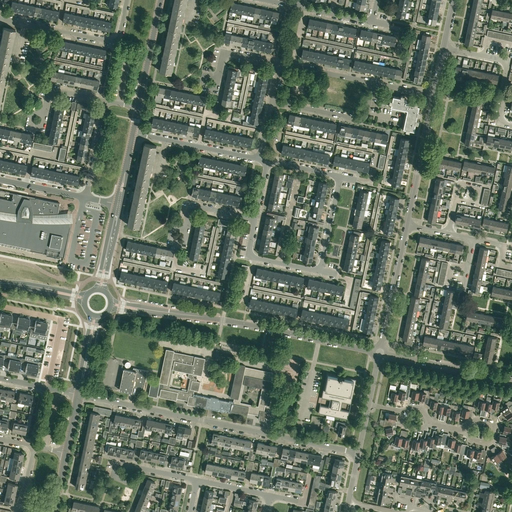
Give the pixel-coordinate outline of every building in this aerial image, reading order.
[(174,0),(174,6),(185,9),(187,0),(174,0)] [(236,13),(238,4),(232,3),(229,15),(232,16),(233,12),(236,13)] [(170,12),(169,15),(172,16),(170,22),(182,25),(185,9),(174,6),(172,13),(170,12)] [(497,19),(499,11),(492,9),(491,17),(497,19)] [(167,28),(166,32),(168,32),(167,39),(178,41),(182,25),(170,22),(169,29),(167,28)] [(0,33),(0,36),(1,37),(0,43),(12,46),(15,30),(3,27),(2,32),(2,34),(0,33)] [(382,46),(383,43),(385,34),(379,33),(377,42),(376,45),(381,46),(382,46)] [(473,46),(474,39),(466,37),(465,44),(473,46)] [(163,45),(163,48),(165,48),(163,55),(175,57),(178,41),(167,39),(165,45),(163,45)] [(430,42),(421,40),(418,39),(417,45),(420,46),(429,48),(430,42)] [(0,60),(8,62),(12,46),(0,43),(0,60)] [(160,61),(159,64),(161,64),(160,71),(172,74),(175,57),(163,55),(162,61),(160,61)] [(0,77),(5,79),(6,72),(7,70),(8,62),(0,60),(0,77)] [(376,74),(378,65),(379,63),(373,62),(372,64),(371,73),(376,74)] [(468,69),(469,66),(469,65),(463,63),(462,68),(460,76),(466,77),(468,69)] [(460,76),(462,68),(456,66),(454,74),(460,76)] [(492,74),(491,82),(497,83),(499,75),(492,74)] [(474,101),(484,103),(484,104),(485,97),(475,95),(474,101)] [(414,131),(415,128),(420,106),(408,104),(408,102),(406,102),(407,99),(393,96),(393,100),(383,98),(382,104),(391,106),(391,107),(407,110),(404,129),(414,131)] [(231,106),(232,100),(223,98),(221,104),(231,106)] [(211,130),(212,128),(206,126),(206,129),(204,137),(210,139),(212,130),(211,130)] [(478,140),(474,139),(466,138),(465,144),(473,146),(474,142),(477,143),(478,140)] [(141,150),(141,153),(143,153),(141,160),(153,162),(157,146),(145,143),(143,150),(141,150)] [(441,170),(441,167),(443,158),(437,157),(435,165),(439,166),(438,169),(441,170)] [(138,166),(137,169),(139,169),(138,176),(150,178),(153,162),(141,160),(140,166),(138,166)] [(455,161),(454,169),(460,170),(462,162),(455,161)] [(469,170),(470,162),(464,161),(462,169),(469,170)] [(495,167),(492,167),(492,166),(490,165),(489,165),(489,166),(487,174),(493,175),(495,167)] [(135,182),(134,185),(136,186),(135,192),(146,195),(150,178),(138,176),(137,183),(135,182)] [(435,184),(443,186),(445,180),(437,178),(435,184)] [(192,196),(198,197),(199,188),(200,185),(197,185),(196,188),(193,187),(192,196)] [(131,198),(131,201),(133,202),(131,208),(143,211),(146,195),(135,192),(133,199),(131,198)] [(63,257),(65,249),(70,226),(69,226),(69,221),(65,221),(59,221),(56,221),(57,218),(57,214),(58,208),(59,203),(38,198),(35,198),(31,198),(29,198),(27,198),(24,197),(21,196),(17,195),(17,194),(13,193),(11,200),(0,197),(0,244),(62,257),(63,257)] [(507,210),(508,204),(500,202),(499,208),(507,210)] [(128,214),(127,218),(129,218),(128,225),(140,227),(141,221),(143,211),(131,208),(130,215),(128,214)] [(274,224),(276,224),(278,215),(269,213),(269,216),(266,216),(265,222),(274,224)] [(461,224),(463,216),(456,214),(455,223),(461,224)] [(436,223),(437,216),(429,215),(428,221),(436,223)] [(475,218),(473,226),(480,228),(481,220),(475,218)] [(489,227),(490,219),(484,218),(482,226),(489,227)] [(319,227),(317,226),(317,223),(308,221),(307,231),(309,231),(318,233),(319,227)] [(235,237),(236,231),(225,228),(224,234),(226,235),(235,237)] [(131,254),(132,251),(134,242),(128,241),(126,249),(125,253),(131,254)] [(457,244),(455,252),(462,254),(463,245),(457,244)] [(479,254),(487,255),(488,249),(480,247),(479,254)] [(421,264),(429,266),(430,259),(422,258),(421,264)] [(479,292),(481,286),(472,284),(471,290),(473,291),(473,295),(480,296),(481,292),(479,292)] [(498,296),(499,288),(493,286),(491,294),(498,296)] [(446,296),(454,298),(455,291),(444,289),(443,295),(446,296)] [(371,295),(371,293),(363,292),(362,292),(360,292),(359,299),(361,300),(362,296),(370,297),(370,295),(371,295)] [(410,302),(419,304),(420,298),(412,296),(410,302)] [(472,320),(474,312),(468,311),(466,319),(472,320)] [(7,314),(4,327),(10,328),(13,329),(14,323),(11,322),(12,315),(12,314),(9,314),(8,315),(7,314)] [(13,329),(21,331),(24,318),(22,317),(23,317),(19,316),(19,317),(18,317),(17,324),(14,323),(13,329)] [(26,318),(24,318),(21,331),(22,331),(22,329),(27,330),(27,332),(30,333),(31,327),(28,326),(30,319),(29,319),(29,318),(26,317),(26,318)] [(39,334),(41,321),(40,321),(40,320),(37,320),(36,320),(34,327),(31,327),(30,333),(39,334)] [(447,328),(449,322),(440,320),(439,327),(447,328)] [(41,321),(39,334),(47,336),(49,330),(46,330),(47,323),(46,323),(47,322),(43,321),(43,322),(41,321)] [(411,341),(412,335),(404,333),(403,339),(405,340),(404,343),(412,345),(413,341),(411,341)] [(487,342),(495,344),(497,338),(488,336),(487,342)] [(467,345),(466,353),(472,354),(474,346),(467,345)] [(196,381),(198,375),(202,375),(203,368),(205,358),(174,352),(174,351),(166,349),(159,382),(160,383),(152,381),(149,395),(157,397),(157,395),(160,395),(160,396),(176,400),(177,397),(188,400),(187,404),(195,406),(197,397),(193,396),(194,390),(199,391),(200,382),(196,381)] [(493,356),(485,354),(475,352),(473,359),(477,359),(477,357),(484,359),(483,361),(491,362),(493,356)] [(13,370),(16,358),(10,356),(7,355),(6,361),(9,362),(7,369),(8,369),(8,370),(11,370),(12,370),(13,370)] [(23,365),(25,359),(22,358),(21,359),(16,358),(13,370),(15,370),(15,371),(18,372),(18,371),(19,371),(20,364),(23,365)] [(25,359),(23,365),(26,365),(25,372),(26,372),(25,373),(29,374),(29,373),(31,374),(33,361),(27,360),(28,359),(25,359)] [(33,361),(31,374),(32,374),(32,375),(35,375),(36,375),(38,368),(41,368),(42,362),(39,362),(33,361)] [(269,389),(273,390),(274,381),(272,381),(274,373),(266,371),(245,367),(245,366),(237,364),(230,397),(234,398),(233,404),(232,403),(230,411),(247,415),(248,412),(259,414),(258,419),(266,421),(268,412),(264,411),(265,405),(269,406),(271,397),(267,396),(269,389)] [(133,371),(124,369),(120,390),(132,393),(133,387),(144,389),(145,382),(144,382),(147,370),(134,368),(133,371)] [(318,413),(348,419),(350,411),(349,411),(341,409),(343,402),(351,404),(356,379),(327,373),(322,398),(330,400),(329,407),(321,405),(320,405),(318,413)] [(409,392),(410,387),(412,380),(409,380),(407,389),(400,388),(399,391),(398,399),(400,400),(400,398),(405,399),(406,395),(409,396),(409,392)] [(415,400),(418,401),(420,392),(416,391),(416,388),(410,387),(409,392),(412,393),(411,397),(416,398),(415,400)] [(399,391),(395,390),(396,389),(390,388),(388,396),(391,396),(390,399),(395,400),(395,402),(397,402),(398,399),(399,391)] [(8,390),(6,399),(12,401),(14,391),(8,390)] [(429,395),(430,391),(424,390),(423,393),(420,392),(418,401),(420,401),(420,399),(425,400),(426,397),(429,398),(429,395)] [(24,403),(26,394),(20,392),(18,402),(24,403)] [(26,394),(24,403),(31,405),(33,395),(26,394)] [(435,396),(429,395),(429,398),(427,403),(430,404),(430,407),(433,408),(433,410),(436,410),(438,401),(439,397),(435,396)] [(486,400),(482,399),(483,397),(480,396),(477,407),(482,408),(482,410),(481,411),(480,415),(483,416),(486,400)] [(494,398),(493,400),(491,410),(490,414),(494,415),(494,411),(494,409),(494,408),(499,409),(501,399),(498,398),(498,399),(494,398)] [(491,410),(493,400),(490,400),(490,401),(486,400),(483,416),(486,417),(487,412),(486,411),(487,409),(491,410)] [(499,419),(511,410),(511,401),(509,400),(505,403),(507,405),(501,409),(503,412),(501,412),(501,414),(498,416),(499,419)] [(441,420),(444,406),(440,405),(441,402),(438,401),(436,410),(436,411),(440,412),(440,414),(439,415),(438,419),(441,420)] [(450,412),(451,404),(449,404),(448,407),(444,406),(441,420),(444,421),(445,416),(445,415),(445,413),(450,414),(450,412)] [(450,412),(453,412),(452,418),(456,419),(456,420),(458,421),(460,412),(456,411),(457,406),(451,404),(450,412)] [(472,413),(474,407),(468,405),(467,409),(463,408),(461,417),(464,418),(464,416),(468,417),(469,413),(472,413)] [(511,410),(499,419),(501,421),(505,419),(505,418),(507,417),(509,421),(511,418),(511,410)] [(96,413),(93,412),(91,412),(91,414),(90,414),(89,418),(99,420),(100,414),(99,414),(96,413)] [(384,423),(391,424),(391,421),(395,422),(396,417),(398,417),(398,415),(389,413),(389,417),(386,416),(384,423)] [(120,424),(122,416),(116,414),(114,423),(120,424)] [(127,426),(128,417),(122,416),(120,424),(127,426)] [(133,427),(135,418),(128,417),(127,426),(133,427)] [(98,427),(99,420),(89,418),(88,423),(89,423),(89,425),(98,427)] [(135,418),(133,427),(139,428),(141,420),(135,418)] [(152,431),(152,429),(154,420),(147,419),(145,430),(152,431)] [(2,420),(0,426),(0,428),(6,430),(8,421),(2,420)] [(158,430),(160,422),(154,420),(152,429),(158,430)] [(339,428),(338,435),(340,435),(339,436),(343,437),(343,436),(344,436),(346,426),(345,426),(346,423),(336,421),(335,427),(339,428)] [(18,433),(20,424),(14,422),(12,431),(18,433)] [(165,432),(166,423),(160,422),(158,430),(165,432)] [(166,423),(165,432),(171,433),(173,424),(166,423)] [(391,427),(391,424),(384,423),(383,429),(383,432),(386,431),(387,436),(389,438),(393,434),(392,434),(396,433),(395,431),(393,431),(393,427),(391,427)] [(502,429),(501,432),(510,434),(511,430),(511,429),(511,423),(509,423),(509,426),(504,425),(504,430),(502,429)] [(20,424),(18,433),(25,434),(27,425),(20,424)] [(96,433),(98,427),(89,425),(88,426),(87,431),(96,433)] [(183,436),(185,427),(179,426),(177,434),(183,436)] [(185,427),(183,436),(190,437),(192,428),(185,427)] [(401,448),(401,445),(404,430),(401,430),(400,434),(401,435),(400,437),(396,436),(395,442),(393,441),(390,445),(401,448)] [(404,430),(401,445),(405,445),(405,448),(408,449),(410,439),(405,438),(405,436),(406,436),(407,431),(404,430)] [(435,435),(436,435),(436,431),(434,430),(433,435),(433,436),(433,438),(428,437),(425,450),(428,450),(429,447),(433,448),(435,435)] [(95,439),(96,433),(87,431),(86,435),(87,435),(86,437),(95,439)] [(428,437),(429,433),(426,432),(425,437),(425,439),(421,438),(419,448),(425,450),(428,437)] [(218,444),(220,434),(213,433),(213,435),(210,434),(208,442),(218,444)] [(421,438),(422,434),(419,433),(418,438),(418,439),(418,441),(413,440),(411,450),(418,451),(419,448),(421,438)] [(224,445),(226,436),(220,434),(218,444),(224,445)] [(444,447),(445,439),(442,438),(443,435),(440,434),(440,436),(436,435),(435,435),(433,448),(436,449),(436,446),(444,447)] [(498,435),(498,438),(499,438),(498,443),(502,443),(502,447),(509,448),(510,442),(506,441),(507,437),(498,435)] [(231,447),(233,437),(226,436),(224,445),(231,447)] [(455,441),(456,441),(456,439),(451,438),(452,437),(449,436),(449,439),(445,439),(444,447),(451,449),(450,452),(453,452),(455,441)] [(94,445),(95,439),(86,437),(86,439),(85,439),(84,443),(94,445)] [(237,448),(239,438),(233,437),(231,447),(237,448)] [(243,449),(245,440),(239,438),(237,448),(243,449)] [(255,443),(252,443),(252,441),(245,440),(243,449),(250,451),(248,459),(251,460),(252,454),(255,443)] [(459,441),(456,441),(455,441),(453,452),(460,454),(459,459),(462,460),(463,454),(464,449),(461,448),(462,444),(458,443),(459,441)] [(262,453),(265,444),(258,442),(256,452),(262,453)] [(93,452),(94,445),(84,443),(83,448),(84,448),(84,450),(93,452)] [(269,455),(271,445),(265,444),(262,453),(269,455)] [(114,455),(116,446),(109,445),(108,453),(114,455)] [(160,453),(158,462),(165,463),(165,460),(168,461),(171,451),(172,445),(168,445),(166,453),(160,452),(160,453)] [(271,445),(269,455),(275,456),(277,446),(271,445)] [(120,456),(122,447),(116,446),(114,455),(120,456)] [(475,450),(475,449),(470,449),(471,447),(468,446),(468,450),(464,449),(463,454),(470,456),(469,461),(472,462),(473,457),(475,450)] [(493,447),(501,460),(504,457),(506,460),(508,458),(503,450),(499,452),(498,451),(498,450),(495,446),(493,447)] [(126,457),(128,449),(122,447),(120,456),(126,457)] [(288,459),(290,449),(283,447),(281,457),(288,459)] [(506,467),(501,460),(493,447),(490,449),(493,453),(494,453),(495,455),(491,457),(496,466),(500,464),(503,469),(506,467)] [(473,457),(477,457),(476,461),(483,463),(485,454),(481,454),(482,451),(477,450),(477,448),(475,448),(475,449),(475,450),(473,457)] [(128,449),(126,457),(133,459),(135,450),(128,449)] [(146,459),(148,451),(141,449),(139,458),(146,459)] [(294,460),(296,450),(290,449),(288,459),(294,460)] [(91,458),(93,452),(84,450),(83,451),(82,451),(81,456),(91,458)] [(300,461),(303,452),(296,450),(294,460),(300,461)] [(13,458),(22,460),(24,453),(14,451),(13,458)] [(152,461),(154,452),(148,451),(146,459),(152,461)] [(177,466),(179,457),(176,457),(174,455),(175,452),(171,451),(168,461),(171,461),(171,464),(177,466)] [(158,462),(160,453),(154,452),(152,461),(158,462)] [(307,463),(309,453),(303,452),(300,461),(307,463)] [(313,464),(315,454),(309,453),(307,463),(313,464)] [(179,457),(177,466),(183,467),(184,464),(187,465),(189,456),(179,454),(179,457)] [(324,460),(321,459),(322,456),(315,454),(313,464),(320,465),(319,470),(322,470),(324,460)] [(90,464),(91,458),(81,456),(81,460),(81,462),(90,464)] [(21,466),(22,460),(13,458),(12,464),(21,466)] [(343,467),(345,460),(335,458),(334,465),(343,467)] [(89,470),(90,464),(81,462),(81,464),(80,464),(79,468),(89,470)] [(212,473),(214,464),(207,463),(205,472),(212,473)] [(20,473),(21,466),(12,464),(10,471),(20,473)] [(218,475),(220,466),(214,464),(212,473),(218,475)] [(342,473),(343,467),(334,465),(332,471),(342,473)] [(225,476),(226,467),(220,466),(218,475),(225,476)] [(246,471),(241,470),(242,469),(243,469),(243,467),(240,466),(239,470),(237,479),(244,480),(246,471)] [(273,483),(274,475),(276,466),(273,466),(271,476),(265,475),(263,484),(269,485),(270,482),(273,483)] [(231,477),(233,468),(226,467),(225,476),(231,477)] [(87,477),(89,470),(79,468),(78,473),(79,473),(78,475),(87,477)] [(237,479),(239,470),(233,468),(231,477),(237,479)] [(392,474),(389,473),(389,472),(388,471),(386,470),(385,471),(384,472),(380,471),(379,472),(379,475),(380,476),(381,476),(381,477),(395,480),(395,478),(391,477),(392,474)] [(18,479),(20,473),(10,471),(9,477),(18,479)] [(341,480),(342,473),(332,471),(331,478),(341,480)] [(256,483),(258,474),(252,472),(250,481),(256,483)] [(263,484),(265,475),(258,474),(256,483),(263,484)] [(86,483),(87,477),(78,475),(78,476),(77,476),(76,481),(86,483)] [(282,488),(284,479),(277,478),(275,487),(282,488)] [(297,478),(296,482),(294,491),(301,492),(303,483),(299,482),(300,479),(297,478)] [(339,486),(341,480),(331,478),(329,484),(339,486)] [(419,488),(421,479),(417,478),(413,493),(415,494),(417,488),(419,488)] [(145,486),(153,489),(156,483),(148,479),(145,486)] [(288,489),(290,480),(284,479),(282,488),(288,489)] [(294,491),(296,482),(290,480),(288,489),(294,491)] [(85,489),(86,483),(76,481),(75,485),(76,486),(76,487),(85,489)] [(6,489),(16,491),(17,485),(8,483),(6,489)] [(173,491),(181,493),(183,487),(174,485),(173,491)] [(444,496),(446,486),(441,485),(438,499),(437,503),(439,504),(441,495),(444,496)] [(151,495),(153,489),(145,486),(143,491),(151,495)] [(15,498),(16,491),(6,489),(5,496),(15,498)] [(461,500),(464,500),(466,490),(461,489),(458,504),(460,504),(461,500)] [(327,496),(337,498),(338,492),(328,490),(327,496)] [(149,501),(151,495),(143,491),(140,497),(149,501)] [(180,499),(181,493),(173,491),(172,498),(180,499)] [(387,497),(387,494),(378,492),(377,497),(391,500),(391,498),(387,497)] [(13,504),(15,498),(5,496),(4,502),(13,504)] [(335,505),(337,498),(327,496),(326,503),(335,505)] [(146,507),(149,501),(140,497),(138,503),(146,507)] [(179,506),(180,499),(172,498),(170,504),(179,506)] [(250,499),(248,499),(247,502),(244,501),(243,504),(249,505),(257,507),(258,501),(250,499)] [(79,511),(80,502),(74,501),(73,508),(70,508),(69,511),(71,511),(72,510),(79,511)] [(83,511),(85,511),(87,504),(80,502),(79,511),(83,511)] [(142,511),(144,511),(146,507),(138,503),(136,509),(142,511)] [(334,511),(335,505),(326,503),(324,509),(334,511)] [(490,511),(492,507),(477,504),(474,503),(474,506),(482,507),(481,510),(490,511)]
